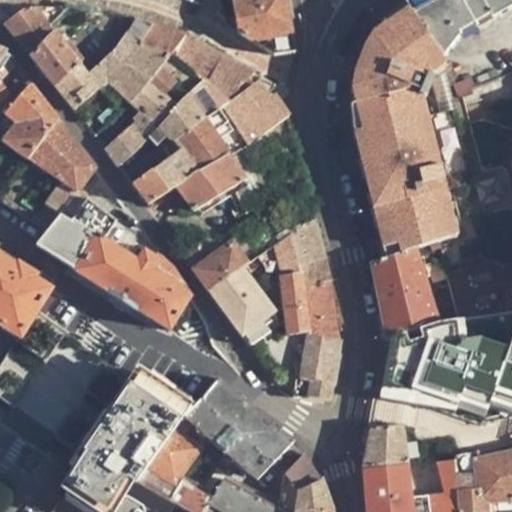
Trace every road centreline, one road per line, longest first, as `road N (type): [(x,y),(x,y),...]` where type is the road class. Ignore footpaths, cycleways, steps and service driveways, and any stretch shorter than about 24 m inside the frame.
road 1 (residential): [(260,384),(0,36)]
road 2 (residential): [(308,82),(356,340),(349,392),(323,428)]
road 3 (residential): [(62,282),(225,374),(260,384)]
road 4 (residential): [(308,82),(193,24)]
